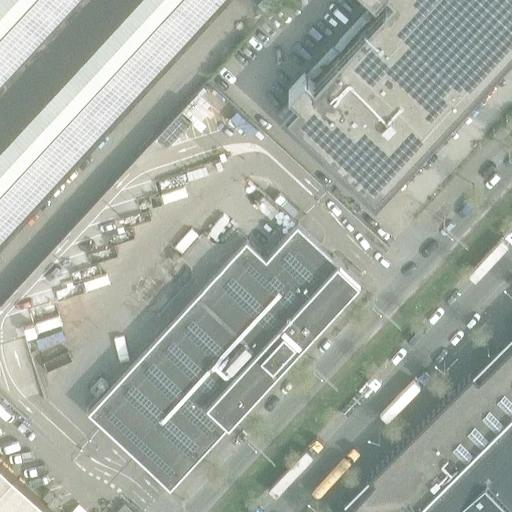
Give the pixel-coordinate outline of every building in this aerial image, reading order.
[(0,0),(0,243),(223,0),(0,0)] [(511,0),(391,0),(388,4),(387,3),(383,7),(384,8),(362,31),(361,31),(360,32),(361,33),(339,57),(338,56),(336,58),(337,59),(315,83),(304,73),(288,90),(293,95),(279,111),(303,133),(307,128),(374,190),(375,189),(376,190),(378,188),(377,187),(399,163),(400,164),(401,162),(400,161),(422,138),(423,139),(425,137),(424,136),(446,112),(447,113),(449,111),(448,110),(470,86),(471,87),(474,84),(459,70),(511,13),(511,0)] [(168,145),(189,122),(179,112),(157,135),(168,145)] [(88,410),(170,485),(289,356),(287,355),(297,343),(299,345),(350,289),(359,279),(297,222),(266,256),(246,238),(88,410)] [(511,511),(511,342),(478,377),(473,372),(475,370),(473,369),(366,477),(367,478),(369,476),(373,480),(343,511),(511,511)] [(0,511),(54,511),(0,462),(0,511)]
